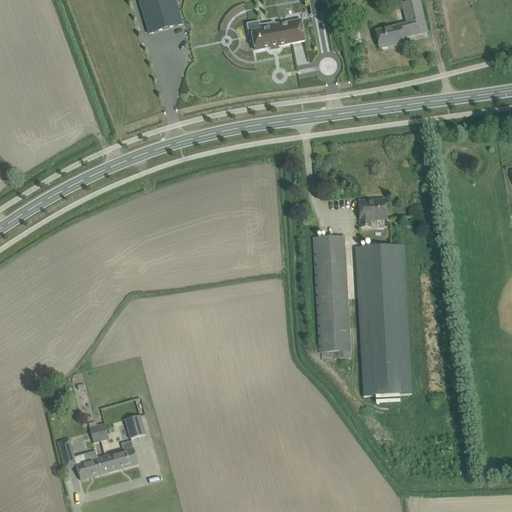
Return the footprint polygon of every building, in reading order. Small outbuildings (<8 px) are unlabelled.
[(182,25),(179,16),(174,0),(139,0),(149,35),(182,25)] [(310,0),(313,17),(327,15),(323,0),(310,0)] [(427,33),(424,23),(419,0),(402,4),(408,27),(400,29),(399,27),(376,32),(377,37),(380,47),(388,45),(388,44),(391,43),(392,46),(403,44),(402,39),(427,33)] [(260,31),(251,33),(252,34),(255,52),(269,49),(271,49),(270,48),(278,46),(278,47),(279,47),(305,42),(301,21),(275,26),(270,27),(270,25),(260,27),(259,27),(260,31)] [(387,221),(387,211),(386,201),(373,202),(373,204),(369,204),(369,202),(359,203),(361,230),(372,229),(371,222),(387,221)] [(321,354),(321,361),(351,360),(345,238),(313,239),(319,354),(321,354)] [(412,395),(404,246),(355,249),(363,398),(375,398),(376,405),(400,403),(400,396),(412,395)] [(125,421),(130,440),(145,436),(140,417),(125,421)] [(107,425),(89,430),(93,444),(111,440),(107,425)] [(62,460),(74,457),(70,440),(58,443),(62,460)] [(139,465),(134,450),(133,447),(126,449),(127,452),(113,456),(106,458),(103,450),(95,452),(97,460),(102,475),(139,465)] [(80,481),(102,475),(97,460),(95,452),(89,454),(91,462),(86,463),(76,466),(80,481)]
